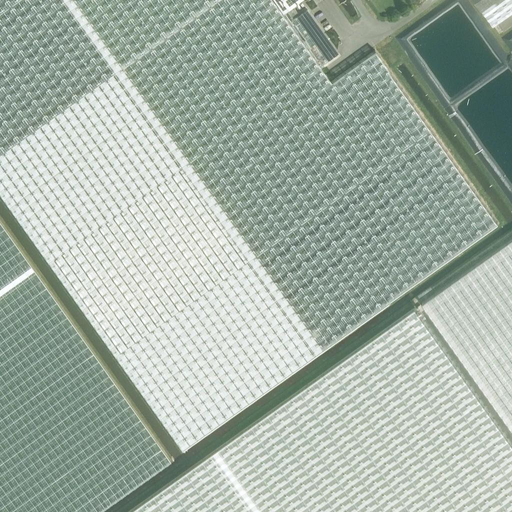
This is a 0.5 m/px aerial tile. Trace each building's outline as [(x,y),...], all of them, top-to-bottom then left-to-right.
[(0,0),(0,196),(181,451),(497,223),(374,50),(329,82),(271,0),(0,0)] [(276,0),(284,11),(288,8),(299,0),(276,0)] [(511,0),(473,0),(492,27),(511,12),(511,0)] [(287,11),(290,16),(297,12),(293,7),(287,11)] [(306,9),(290,20),(322,64),(338,53),(306,9)] [(0,511),(98,511),(170,461),(0,222),(0,511)] [(511,238),(422,302),(422,303),(511,428),(511,238)] [(511,511),(511,444),(415,308),(127,511),(511,511)]
